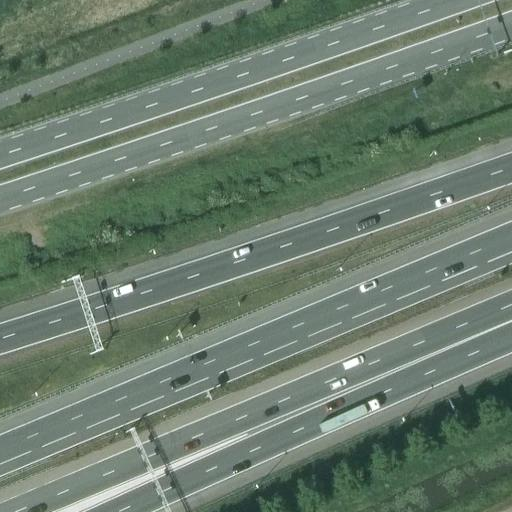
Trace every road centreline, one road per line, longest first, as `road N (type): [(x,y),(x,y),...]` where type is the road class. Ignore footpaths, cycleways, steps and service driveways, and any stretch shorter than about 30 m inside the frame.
road 1 (motorway): [(511,236),(0,449)]
road 2 (primary): [(0,200),(511,24)]
road 3 (motorway): [(511,167),(0,338)]
road 4 (motorway): [(18,511),(511,319)]
road 5 (primary): [(457,0),(0,155)]
road 6 (motorway): [(112,511),(511,323)]
